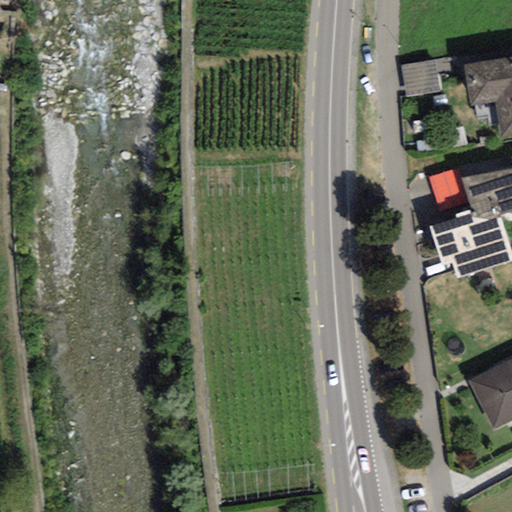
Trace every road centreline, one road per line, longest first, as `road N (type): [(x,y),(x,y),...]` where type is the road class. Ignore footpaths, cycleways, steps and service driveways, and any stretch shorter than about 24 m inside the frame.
road 1 (residential): [(444,511),(393,156),(392,0)]
road 2 (secondary): [(335,0),(325,162),(358,511)]
road 3 (track): [(214,511),(191,279),(187,0)]
